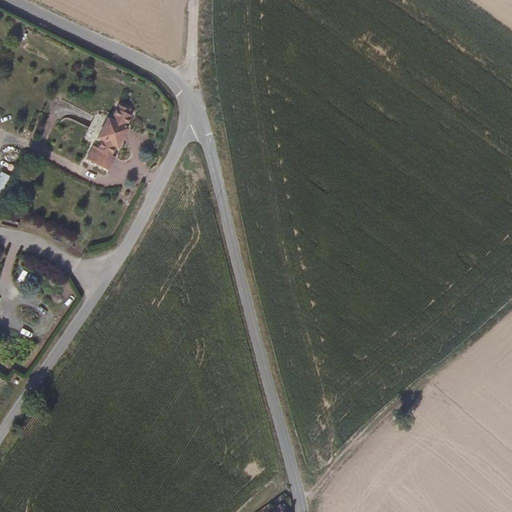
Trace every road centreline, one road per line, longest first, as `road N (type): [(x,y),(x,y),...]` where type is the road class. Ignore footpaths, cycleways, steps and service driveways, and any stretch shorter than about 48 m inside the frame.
road 1 (residential): [(300,511),(212,141),(192,100)]
road 2 (residential): [(0,458),(121,276),(192,100)]
road 3 (residential): [(192,100),(165,74),(5,0)]
